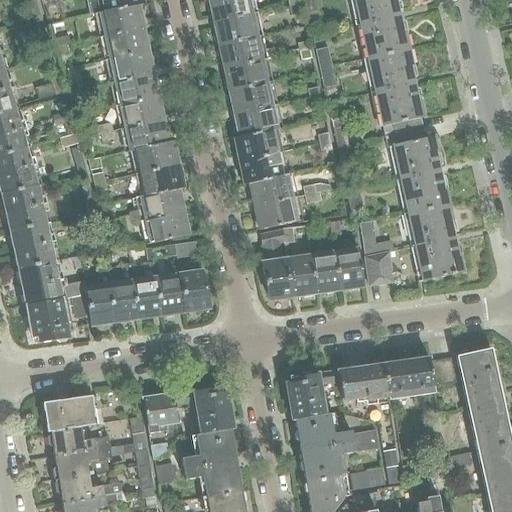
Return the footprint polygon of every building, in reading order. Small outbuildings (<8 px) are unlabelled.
[(43,29),(35,0),(28,2),(36,31),(43,29)] [(64,8),(62,0),(41,0),(45,12),(52,10),(64,8)] [(98,14),(140,6),(142,5),(141,0),(100,0),(103,11),(98,12),(98,14)] [(219,0),(205,3),(210,26),(253,16),(249,0),(219,0)] [(287,0),(289,8),(300,6),(298,0),(287,0)] [(320,19),(316,0),(303,0),(308,22),(320,19)] [(397,1),(396,0),(353,0),(367,61),(409,52),(405,34),(401,35),(394,2),(397,1)] [(98,14),(103,37),(145,30),(140,6),(98,14)] [(301,14),(300,6),(289,8),(291,17),(301,14)] [(210,26),(216,49),(258,39),(253,16),(210,26)] [(103,37),(108,59),(150,51),(145,30),(103,37)] [(52,58),(45,37),(38,39),(44,60),(52,58)] [(70,46),(67,37),(53,41),(57,58),(68,55),(66,47),(70,46)] [(216,49),(221,71),(263,62),(258,39),(216,49)] [(299,54),(308,52),(307,43),(297,45),(299,54)] [(336,86),(327,49),(315,51),(324,89),(336,86)] [(108,59),(113,83),(155,75),(150,51),(108,59)] [(308,52),(299,54),(301,62),(310,60),(308,52)] [(412,67),(409,52),(367,61),(382,128),(423,120),(419,101),(416,102),(409,68),(412,67)] [(221,71),(225,93),(268,84),(263,62),(221,71)] [(0,118),(15,114),(13,109),(3,72),(0,73),(0,118)] [(56,74),(49,76),(52,85),(55,97),(62,95),(59,83),(56,74)] [(113,83),(118,105),(160,97),(155,75),(113,83)] [(68,95),(78,92),(76,84),(66,87),(68,95)] [(225,93),(231,116),(273,107),(268,84),(225,93)] [(52,85),(35,90),(38,102),(55,97),(52,85)] [(307,91),(309,99),(319,97),(317,89),(307,91)] [(78,92),(68,95),(71,103),(81,100),(78,92)] [(118,105),(123,128),(165,120),(160,97),(118,105)] [(321,105),(319,97),(309,99),(311,108),(321,105)] [(233,139),(234,140),(278,131),(273,107),(231,116),(236,138),(233,139)] [(0,118),(0,157),(25,150),(15,114),(0,118)] [(123,128),(129,151),(170,143),(165,120),(123,128)] [(96,137),(112,133),(110,125),(94,129),(96,137)] [(353,166),(345,128),(333,131),(341,168),(353,166)] [(234,140),(239,163),(279,155),(274,133),(279,132),(278,131),(234,140)] [(112,133),(96,137),(98,145),(114,141),(112,133)] [(330,144),(328,135),(317,137),(319,146),(330,144)] [(74,136),(61,139),(64,149),(77,145),(74,136)] [(448,204),(445,190),(442,190),(435,157),(438,156),(434,138),(393,147),(407,214),(448,204)] [(134,152),(138,172),(178,165),(173,143),(170,143),(129,151),(129,153),(134,152)] [(330,144),(319,146),(321,155),(332,152),(330,144)] [(86,176),(78,149),(71,151),(78,178),(86,176)] [(36,189),(25,150),(0,157),(0,193),(1,198),(36,189)] [(239,163),(244,185),(288,176),(288,175),(283,176),(279,155),(239,163)] [(139,197),(139,198),(183,189),(178,165),(138,172),(144,196),(139,197)] [(103,183),(101,174),(91,177),(93,186),(103,183)] [(246,185),(251,208),(293,199),(288,176),(244,185),(244,186),(246,185)] [(103,183),(93,186),(95,194),(105,192),(103,183)] [(302,188),(304,197),(319,194),(317,185),(302,188)] [(95,215),(89,187),(81,189),(87,216),(95,215)] [(47,226),(36,189),(1,198),(10,234),(47,226)] [(183,190),(183,189),(139,198),(142,212),(129,215),(129,219),(119,221),(120,224),(111,226),(112,226),(186,212),(181,190),(183,190)] [(361,212),(357,192),(346,195),(350,214),(361,212)] [(321,203),(319,194),(304,197),(306,206),(321,203)] [(293,199),(251,208),(256,231),(298,222),(293,199)] [(452,223),(448,204),(407,214),(422,281),(463,272),(459,256),(456,256),(449,223),(452,223)] [(149,243),(191,234),(186,212),(112,226),(114,236),(133,231),(132,226),(145,224),(149,243)] [(102,253),(96,220),(88,222),(95,254),(102,253)] [(376,257),(372,224),(360,226),(368,288),(392,285),(389,261),(394,260),(393,255),(376,257)] [(330,226),(331,238),(339,237),(338,225),(330,226)] [(10,234),(18,269),(54,262),(48,230),(47,226),(10,234)] [(293,244),(291,231),(283,232),(285,245),(293,244)] [(272,300),(290,297),(290,295),(286,261),(282,261),(280,245),(284,245),(282,233),(260,236),(264,264),(262,264),(268,295),(272,300)] [(197,258),(195,244),(173,247),(175,257),(176,261),(197,258)] [(166,258),(175,257),(173,247),(164,249),(166,258)] [(347,289),(359,287),(359,285),(362,284),(358,250),(332,254),(337,288),(347,287),(347,289)] [(335,288),(337,288),(332,254),(309,257),(314,292),(323,290),(324,293),(335,291),(335,288)] [(314,292),(309,257),(286,261),(290,295),(299,294),(300,296),(312,294),(312,292),(314,292)] [(18,269),(26,308),(61,301),(70,300),(81,298),(84,297),(82,284),(59,288),(54,262),(18,269)] [(144,281),(131,282),(136,318),(138,318),(138,320),(151,318),(151,316),(160,315),(154,279),(152,265),(142,266),(144,281)] [(121,284),(107,286),(112,321),(115,321),(116,323),(127,321),(127,319),(136,318),(131,282),(128,266),(119,267),(121,284)] [(93,324),(93,326),(104,325),(104,322),(112,321),(107,286),(105,271),(96,273),(98,287),(83,289),(90,324),(93,324)] [(202,272),(177,276),(182,312),(182,313),(204,310),(209,305),(202,272)] [(182,312),(177,276),(154,279),(160,315),(162,314),(162,316),(174,315),(174,313),(182,312)] [(85,319),(81,298),(70,300),(74,321),(85,319)] [(68,339),(61,301),(26,308),(31,338),(35,337),(37,343),(68,339)] [(475,453),(511,446),(490,351),(455,359),(460,385),(459,386),(475,453)] [(460,385),(455,359),(454,358),(442,361),(446,385),(458,383),(459,386),(460,385)] [(428,364),(428,360),(386,366),(392,401),(433,396),(431,387),(428,364)] [(446,385),(442,361),(428,364),(431,387),(446,385)] [(382,366),(337,373),(338,380),(341,402),(365,399),(365,403),(387,400),(382,367),(382,366)] [(338,380),(337,373),(328,374),(329,381),(338,380)] [(291,422),(293,422),(323,417),(318,386),(325,385),(324,375),(290,379),(290,385),(284,386),(291,422)] [(338,380),(329,381),(330,388),(339,387),(338,380)] [(172,397),(177,424),(177,428),(181,428),(179,412),(188,411),(188,406),(194,404),(199,435),(229,431),(232,430),(226,398),(224,394),(220,395),(220,390),(172,397)] [(157,427),(177,424),(172,397),(142,401),(148,435),(158,433),(157,427)] [(49,435),(82,430),(95,427),(90,399),(41,407),(45,428),(48,427),(49,435)] [(323,417),(293,422),(299,453),(375,439),(374,430),(351,434),(332,435),(329,417),(323,417)] [(144,443),(141,420),(129,422),(133,445),(144,443)] [(82,430),(49,435),(53,459),(109,449),(108,440),(93,442),(84,443),(82,430)] [(181,460),(183,470),(234,462),(229,431),(199,435),(195,436),(199,456),(181,460)] [(299,453),(304,483),(339,478),(336,458),(354,454),(377,451),(375,439),(299,453)] [(133,445),(137,469),(148,467),(144,443),(133,445)] [(168,453),(166,445),(150,448),(153,463),(168,453)] [(511,511),(511,449),(511,446),(475,453),(489,511),(511,511)] [(53,459),(57,482),(90,477),(87,463),(96,462),(111,460),(109,449),(53,459)] [(397,469),(394,452),(382,454),(387,487),(398,486),(396,469),(397,469)] [(437,462),(439,471),(470,465),(468,454),(437,460),(437,462)] [(202,478),(205,497),(240,492),(234,462),(183,470),(184,481),(202,478)] [(402,467),(403,476),(439,471),(437,462),(402,467)] [(171,466),(155,468),(156,476),(172,474),(171,466)] [(148,467),(137,469),(141,492),(152,490),(148,467)] [(351,477),(354,494),(384,489),(381,471),(366,474),(366,475),(351,477)] [(172,474),(156,476),(158,485),(174,483),(172,474)] [(90,477),(57,482),(61,506),(102,499),(100,488),(92,490),(90,477)] [(339,478),(304,483),(309,511),(328,511),(334,511),(333,504),(340,503),(343,499),(339,478)] [(423,487),(427,511),(439,511),(438,499),(436,499),(434,492),(429,493),(428,486),(423,487)] [(416,511),(427,511),(423,487),(412,488),(416,511)] [(152,490),(141,492),(142,500),(153,498),(152,490)] [(243,511),(240,492),(205,497),(207,511),(243,511)] [(61,506),(61,511),(95,511),(95,509),(104,507),(118,505),(116,496),(102,499),(61,506)] [(372,511),(370,496),(360,498),(362,511),(372,511)] [(354,511),(362,511),(360,498),(352,499),(354,511)]
